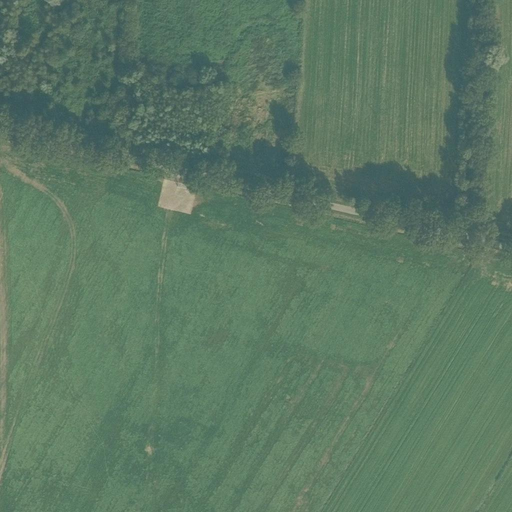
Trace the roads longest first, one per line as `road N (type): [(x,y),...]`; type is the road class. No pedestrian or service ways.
road 1 (unclassified): [(511,248),(119,159),(0,122)]
road 2 (track): [(482,0),(472,239)]
